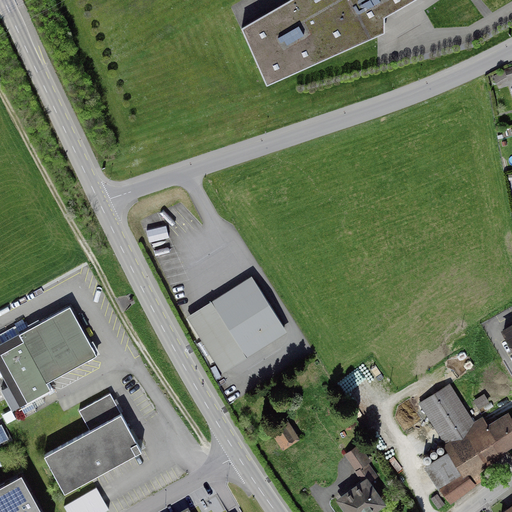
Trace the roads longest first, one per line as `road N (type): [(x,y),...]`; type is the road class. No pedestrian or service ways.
road 1 (residential): [(511,51),(409,97),(99,202)]
road 2 (track): [(0,89),(114,303),(219,464)]
road 3 (tertiary): [(99,202),(237,455)]
road 4 (tertiary): [(4,0),(99,202)]
